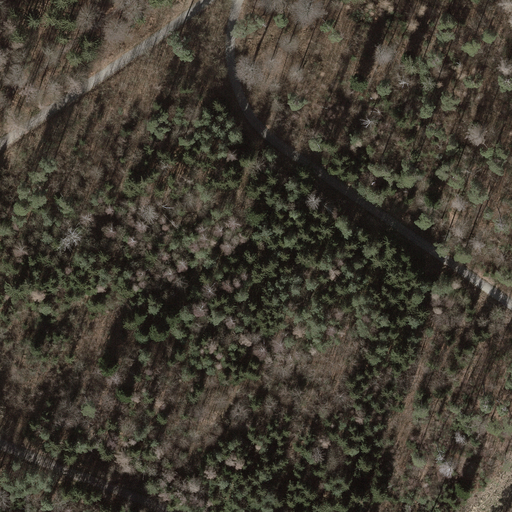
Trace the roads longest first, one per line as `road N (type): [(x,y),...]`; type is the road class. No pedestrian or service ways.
road 1 (track): [(511,304),(283,149),(252,117),(236,85),(231,46),(240,0)]
road 2 (track): [(0,148),(210,0)]
road 3 (track): [(162,511),(0,444)]
